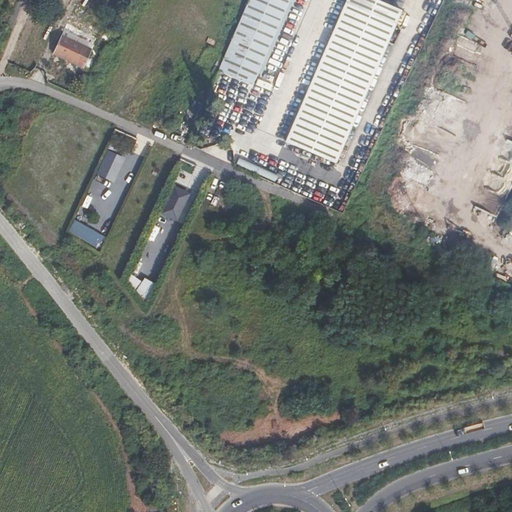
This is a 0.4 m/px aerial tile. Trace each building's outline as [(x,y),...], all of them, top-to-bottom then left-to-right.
[(322,195),(404,9),(380,0),(347,0),(272,173),(322,195)] [(52,54),(83,68),(91,52),(59,38),(52,54)] [(125,158),(108,150),(97,174),(114,182),(125,158)] [(161,214),(177,221),(190,194),(174,186),(161,214)] [(99,250),(105,238),(75,220),(68,232),(99,250)]
